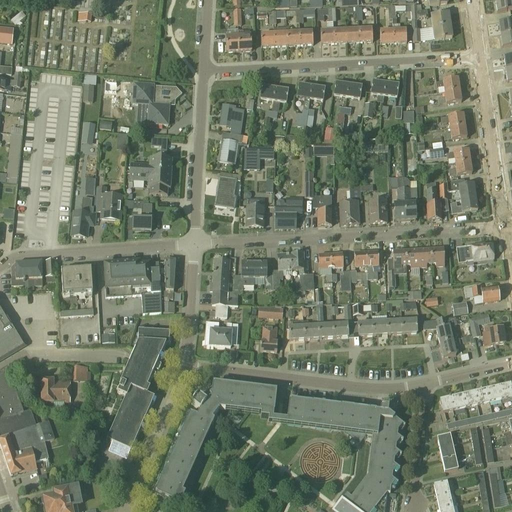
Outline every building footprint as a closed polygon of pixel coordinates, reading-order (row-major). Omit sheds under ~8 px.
[(232,0),(233,9),(240,8),(240,0),(232,0)] [(309,10),(316,10),(316,9),(315,9),(315,6),(316,6),(316,3),(315,2),(314,0),(308,0),(309,2),(309,10)] [(356,0),(348,1),(341,1),(342,2),(343,5),(341,5),(342,8),(349,8),(358,7),(357,0),(356,0)] [(428,0),(429,8),(447,6),(445,0),(428,0)] [(497,14),(511,11),(511,0),(506,0),(495,2),(497,14)] [(355,23),(363,23),(362,9),(354,9),(355,23)] [(328,25),(336,24),(335,10),(328,11),(328,25)] [(234,28),(241,28),(241,11),(233,12),(234,28)] [(324,18),(327,17),(326,11),(317,12),(318,23),(324,22),(324,18)] [(417,14),(417,22),(422,21),(426,21),(428,21),(426,12),(421,13),(417,14)] [(16,25),(26,17),(22,13),(13,21),(16,25)] [(268,14),(268,20),(269,27),(276,27),(276,19),(275,13),(268,14)] [(91,24),(92,16),(79,14),(78,22),(91,24)] [(433,30),(450,28),(448,15),(431,18),(433,30)] [(500,36),(511,34),(511,21),(499,24),(500,36)] [(299,34),(300,48),(313,47),(311,33),(303,34),(303,25),(298,25),(299,34)] [(13,30),(0,28),(0,44),(12,46),(13,30)] [(450,28),(433,30),(435,43),(452,40),(450,28)] [(360,45),(373,44),(372,31),(359,32),(360,45)] [(412,45),(421,44),(420,31),(412,31),(412,45)] [(347,45),(346,32),(334,33),(334,46),(347,45)] [(360,45),(359,32),(346,32),(347,45),(360,45)] [(393,46),(393,32),(380,33),(380,46),(393,46)] [(393,46),(407,45),(406,32),(393,32),(393,46)] [(334,46),(334,33),(320,34),(321,46),(334,46)] [(300,48),(299,34),(287,35),(287,48),(300,48)] [(502,48),(511,47),(511,34),(500,36),(502,48)] [(274,49),(274,35),(261,36),(261,50),(274,49)] [(287,48),(287,35),(274,35),(274,49),(287,48)] [(239,54),(252,53),(251,37),(238,38),(239,54)] [(239,54),(238,38),(225,38),(226,55),(239,54)] [(0,92),(10,93),(11,89),(20,90),(21,75),(14,75),(13,82),(12,82),(11,83),(0,81),(0,92)] [(97,78),(84,77),(83,87),(96,88),(97,78)] [(439,95),(444,94),(459,92),(458,81),(443,83),(443,84),(436,85),(437,90),(438,90),(439,95)] [(102,94),(114,95),(115,84),(102,83),(102,94)] [(383,105),(384,98),(386,85),(373,83),(371,96),(377,97),(376,104),(383,105)] [(347,99),(349,86),(336,84),(334,97),(347,99)] [(399,87),(386,85),(384,98),(397,100),(399,87)] [(182,96),(176,90),(154,88),(134,86),(133,106),(149,107),(148,127),(168,128),(169,108),(182,96)] [(310,101),(312,88),(299,86),(297,99),(304,100),(304,104),(309,105),(310,101)] [(361,88),(349,86),(347,99),(360,101),(361,88)] [(273,103),(275,90),(262,88),(261,101),(273,103)] [(323,103),(325,90),(312,88),(310,101),(323,103)] [(288,92),(275,90),(273,103),(286,105),(288,92)] [(446,106),(461,104),(459,92),(444,94),(445,99),(438,100),(439,107),(446,106)] [(372,121),(374,106),(365,105),(363,120),(372,121)] [(232,129),(231,136),(240,138),(243,113),(235,112),(235,110),(223,108),(221,128),(232,129)] [(387,119),(389,109),(376,108),(375,118),(387,119)] [(333,119),(343,120),(343,115),(350,117),(350,111),(339,109),(338,114),(334,114),(333,119)] [(295,128),(306,130),(307,123),(307,118),(308,118),(309,112),(302,111),(302,116),(297,115),(295,128)] [(415,125),(414,113),(404,113),(404,125),(415,125)] [(343,120),(342,126),(350,127),(351,117),(350,117),(343,115),(343,120)] [(450,130),(465,128),(463,116),(448,118),(448,119),(442,120),(442,126),(449,125),(450,130)] [(81,144),(93,146),(97,126),(85,124),(81,144)] [(111,133),(112,125),(100,124),(99,131),(111,133)] [(451,142),(467,140),(465,128),(450,130),(450,135),(444,136),(444,142),(451,141),(451,142)] [(0,182),(17,184),(23,130),(12,129),(7,176),(0,175),(0,182)] [(326,129),(325,141),(336,142),(337,130),(326,129)] [(128,151),(128,136),(117,136),(117,151),(128,151)] [(230,143),(221,142),(218,164),(235,166),(238,148),(242,148),(243,138),(240,138),(231,136),(230,143)] [(372,153),(371,144),(359,144),(360,154),(372,153)] [(334,146),(313,146),(313,155),(334,155),(334,146)] [(284,149),(284,159),(294,159),(294,149),(284,149)] [(305,160),(313,160),(313,150),(305,150),(305,160)] [(444,158),(442,150),(433,151),(429,152),(430,158),(430,160),(444,158)] [(260,152),(245,152),(245,172),(259,172),(260,152)] [(455,166),(470,164),(468,152),(453,154),(454,155),(447,156),(447,161),(454,160),(455,166)] [(170,191),(172,162),(150,160),(150,166),(130,165),(129,182),(149,183),(149,190),(151,190),(151,197),(167,198),(167,191),(170,191)] [(261,161),(260,173),(255,172),(255,179),(265,180),(266,165),(274,166),(274,161),(261,161)] [(457,178),(472,176),(470,164),(455,166),(456,171),(449,172),(450,178),(455,178),(457,178)] [(234,211),(236,200),(233,200),(236,182),(220,180),(215,206),(228,208),(228,210),(234,211)] [(304,200),(313,201),(313,180),(304,180),(304,200)] [(397,191),(398,206),(394,206),(395,223),(405,223),(403,180),(389,181),(390,191),(397,191)] [(403,180),(405,223),(416,222),(415,205),(411,205),(411,200),(418,200),(417,190),(410,191),(410,185),(410,184),(409,183),(408,182),(407,181),(406,180),(405,180),(404,180),(403,180)] [(440,202),(447,201),(446,186),(439,186),(440,202)] [(460,201),(475,199),(473,186),(458,188),(460,201)] [(122,206),(122,199),(105,197),(106,190),(98,189),(96,215),(103,215),(102,221),(121,223),(122,214),(119,214),(120,206),(122,206)] [(350,190),(351,204),(339,205),(340,227),(359,227),(358,204),(361,204),(360,189),(350,190)] [(427,223),(441,223),(441,205),(437,205),(436,192),(426,192),(427,223)] [(331,213),(331,199),(321,198),(321,213),(318,213),(318,228),(331,229),(331,213)] [(452,217),(477,213),(475,199),(460,201),(461,208),(457,209),(457,205),(450,206),(452,217)] [(92,201),(83,200),(81,216),(74,215),(72,239),(86,240),(87,228),(94,229),(95,218),(93,218),(93,209),(91,209),(92,201)] [(264,209),(256,209),(257,201),(246,201),(246,209),(247,209),(246,230),(264,230),(264,209)] [(274,230),(295,230),(295,216),(302,216),(302,201),(285,201),(285,206),(283,206),(283,202),(276,202),(276,208),(274,208),(274,230)] [(370,226),(387,225),(387,201),(369,202),(370,226)] [(152,206),(148,206),(142,206),(141,211),(141,220),(133,220),(132,232),(151,232),(152,206)] [(4,221),(14,222),(15,211),(5,210),(4,221)] [(473,265),(494,262),(492,250),(486,251),(485,246),(471,248),(471,249),(456,251),(458,267),(467,266),(466,264),(473,263),(473,265)] [(436,269),(445,269),(444,250),(431,251),(432,266),(436,266),(436,269)] [(432,266),(431,251),(418,252),(419,270),(427,270),(427,266),(432,266)] [(419,270),(418,252),(406,253),(407,267),(411,267),(411,271),(419,270)] [(406,253),(393,254),(393,261),(394,270),(394,272),(402,271),(402,268),(406,267),(407,267),(406,253)] [(367,269),(366,254),(354,255),(355,269),(367,269)] [(367,269),(367,276),(367,283),(378,282),(378,274),(374,274),(373,268),(379,268),(378,254),(366,254),(367,269)] [(308,263),(305,264),(304,256),(291,257),(292,273),(300,273),(300,293),(314,293),(313,277),(309,277),(308,263)] [(331,271),(343,270),(342,256),(331,257),(331,271)] [(282,273),(292,273),(291,257),(278,257),(278,272),(272,273),(272,278),(273,292),(280,292),(279,281),(283,281),(282,273)] [(320,272),(331,271),(331,257),(319,258),(320,272)] [(174,293),(176,263),(165,262),(165,277),(160,277),(161,305),(169,305),(169,302),(173,302),(173,293),(174,293)] [(228,285),(234,286),(235,278),(236,273),(229,273),(229,263),(215,262),(214,285),(211,285),(210,293),(213,294),(212,307),(230,308),(231,294),(227,294),(228,285)] [(16,279),(11,279),(12,290),(24,289),(24,292),(34,291),(33,289),(43,288),(42,281),(43,281),(42,263),(15,265),(16,279)] [(45,279),(56,279),(56,263),(44,263),(45,279)] [(162,317),(162,315),(161,305),(160,277),(159,264),(138,266),(138,264),(106,265),(107,268),(104,268),(105,275),(104,275),(105,300),(141,298),(142,318),(162,317)] [(235,278),(234,286),(234,293),(243,293),(243,289),(254,289),(254,281),(254,264),(241,264),(241,278),(235,278)] [(264,292),(273,292),(272,278),(267,278),(267,264),(254,264),(254,281),(264,281),(264,292)] [(90,270),(78,270),(73,270),(73,271),(61,271),(62,298),(92,296),(90,270)] [(351,293),(350,285),(350,274),(343,274),(343,278),(340,278),(341,294),(351,293)] [(467,301),(481,298),(483,307),(499,304),(497,288),(480,291),(480,289),(465,292),(467,301)] [(412,302),(421,301),(421,293),(412,294),(412,302)] [(437,299),(426,300),(427,309),(439,307),(437,299)] [(453,319),(468,316),(466,304),(451,307),(453,319)] [(169,305),(161,305),(162,315),(174,315),(174,305),(169,305)] [(0,361),(24,347),(0,307),(0,361)] [(227,320),(228,308),(216,308),(215,320),(227,320)] [(362,308),(352,308),(353,318),(363,317),(362,308)] [(93,317),(92,311),(59,313),(60,319),(93,317)] [(282,312),(268,311),(268,319),(281,320),(282,312)] [(478,327),(484,325),(482,316),(468,320),(473,340),(481,338),(478,327)] [(403,336),(402,322),(387,323),(388,337),(403,336)] [(403,336),(417,335),(416,322),(402,322),(403,336)] [(388,337),(387,323),(373,324),(373,338),(388,337)] [(304,342),(304,328),(293,329),(293,324),(286,324),(286,332),(289,331),(290,342),(304,342)] [(373,338),(373,324),(358,325),(359,339),(373,338)] [(205,348),(217,349),(218,333),(219,333),(219,325),(206,325),(205,348)] [(232,334),(232,326),(227,326),(226,333),(219,333),(218,333),(217,349),(231,350),(232,334)] [(334,340),(333,326),(318,327),(319,341),(334,340)] [(334,340),(348,339),(348,326),(333,326),(334,340)] [(319,341),(318,327),(304,328),(304,342),(319,341)] [(459,340),(456,341),(452,327),(449,328),(449,329),(436,332),(440,346),(459,342),(459,340)] [(485,349),(504,346),(502,329),(491,331),(490,328),(485,329),(486,335),(483,335),(485,349)] [(262,342),(261,342),(260,354),(276,355),(277,343),(276,343),(277,330),(262,329),(262,342)] [(131,453),(132,453),(135,448),(133,447),(140,432),(141,433),(147,421),(145,421),(151,406),(153,407),(155,401),(154,400),(141,394),(143,388),(147,389),(166,346),(166,340),(168,340),(168,341),(169,341),(170,334),(139,332),(138,345),(120,385),(121,386),(117,395),(126,399),(106,443),(131,453)] [(102,336),(102,345),(116,344),(115,335),(102,336)] [(459,342),(440,346),(443,361),(456,358),(454,347),(460,346),(459,342)] [(0,422),(24,414),(7,368),(0,372),(0,422)] [(87,384),(87,369),(75,369),(75,384),(87,384)] [(69,404),(69,384),(54,384),(54,382),(41,382),(41,404),(69,404)] [(176,448),(176,449),(169,463),(172,464),(169,469),(165,468),(169,470),(167,475),(164,474),(158,490),(160,491),(158,496),(155,495),(175,504),(180,506),(185,495),(183,493),(212,428),(214,422),(212,421),(218,413),(219,411),(225,412),(261,416),(261,419),(273,421),(274,414),(277,393),(276,393),(275,396),(270,395),(270,392),(253,390),(253,393),(247,392),(248,388),(247,388),(247,392),(241,392),(242,389),(219,386),(219,389),(213,388),(213,385),(212,395),(209,397),(211,399),(206,403),(198,397),(191,406),(201,410),(197,418),(190,416),(192,417),(190,422),(188,421),(181,437),(183,438),(181,443),(177,441),(177,442),(181,444),(178,449),(176,448)] [(502,401),(511,398),(511,389),(511,386),(499,388),(502,401)] [(502,401),(499,388),(487,391),(490,404),(502,401)] [(490,404),(487,391),(475,394),(478,407),(490,404)] [(478,407),(475,394),(464,397),(467,409),(478,407)] [(467,409),(464,397),(452,399),(455,412),(467,409)] [(455,412),(452,399),(440,402),(443,415),(455,412)] [(341,504),(351,511),(384,511),(387,495),(390,496),(391,489),(395,484),(392,481),(392,475),(397,469),(394,466),(394,461),(399,455),(395,452),(396,447),(401,441),(397,438),(398,432),(403,426),(394,420),(395,420),(388,415),(388,409),(380,408),(379,408),(379,414),(289,402),(286,426),(344,434),(359,446),(366,437),(372,438),(367,478),(351,500),(346,496),(341,504)] [(24,414),(0,422),(0,446),(11,479),(19,476),(37,472),(35,464),(48,461),(45,445),(55,442),(49,424),(37,429),(31,412),(24,414)] [(506,419),(505,413),(493,415),(494,422),(506,419)] [(493,415),(481,418),(482,424),(494,422),(493,415)] [(482,424),(481,418),(469,421),(471,427),(482,424)] [(469,421),(457,423),(459,430),(471,427),(469,421)] [(459,430),(457,423),(446,426),(448,432),(459,430)] [(482,432),(484,443),(490,442),(488,431),(482,432)] [(472,445),(479,444),(477,433),(470,434),(472,445)] [(440,452),(453,449),(450,438),(437,441),(440,452)] [(492,453),(490,442),(484,443),(485,454),(492,453)] [(480,455),(479,444),(472,445),(474,456),(480,455)] [(453,449),(440,452),(442,463),(455,461),(453,449)] [(494,465),(493,459),(492,453),(485,454),(487,466),(494,465)] [(475,468),(482,466),(480,455),(474,456),(475,468)] [(455,461),(442,463),(445,475),(458,472),(455,461)] [(495,476),(497,483),(499,482),(497,470),(488,472),(489,477),(495,476)] [(479,488),(485,487),(483,476),(477,477),(479,488)] [(497,487),(497,483),(495,476),(489,477),(491,488),(497,487)] [(437,499),(449,496),(447,484),(434,487),(437,499)] [(487,498),(485,487),(479,488),(480,499),(487,498)] [(499,498),(497,487),(491,488),(492,499),(499,498)] [(77,511),(77,509),(81,508),(77,490),(54,494),(55,498),(43,500),(44,502),(43,506),(46,510),(46,511),(77,511)] [(449,496),(437,499),(439,511),(452,508),(449,496)] [(487,498),(480,499),(482,509),(488,508),(487,498)] [(494,510),(501,509),(499,498),(492,499),(494,510)]
